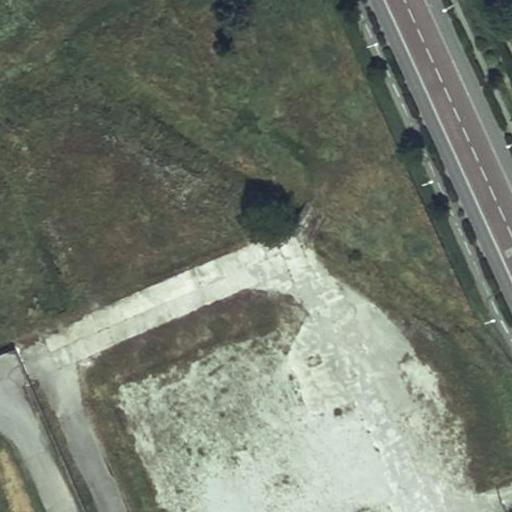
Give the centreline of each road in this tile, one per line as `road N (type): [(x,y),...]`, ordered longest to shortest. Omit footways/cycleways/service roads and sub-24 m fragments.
road 1 (tertiary): [(375,0),(511,298)]
road 2 (tertiary): [(511,172),(433,0)]
